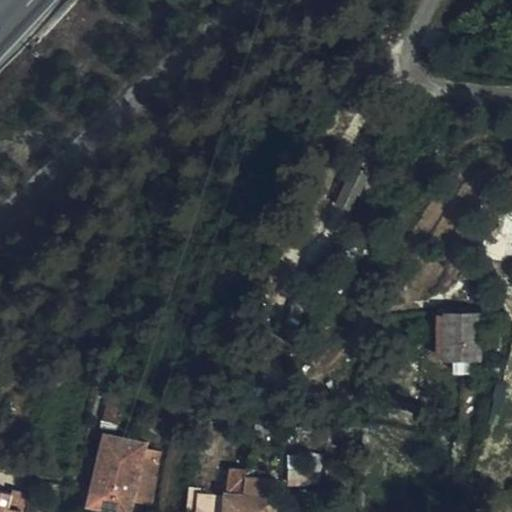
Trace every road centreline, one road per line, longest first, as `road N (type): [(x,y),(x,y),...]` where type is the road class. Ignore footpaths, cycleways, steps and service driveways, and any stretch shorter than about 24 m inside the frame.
road 1 (unclassified): [(0,228),(255,0)]
road 2 (unknown): [(413,70),(353,144),(318,222),(291,316)]
